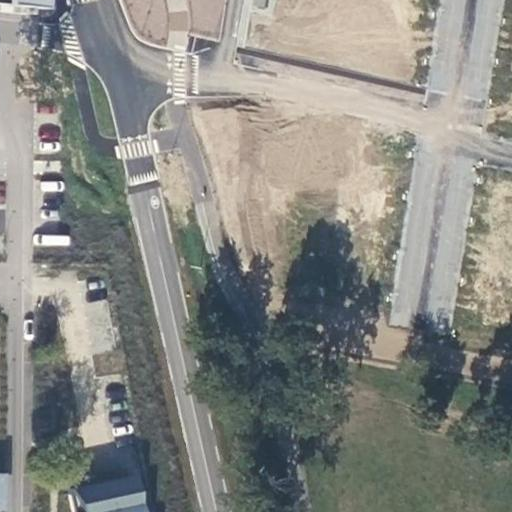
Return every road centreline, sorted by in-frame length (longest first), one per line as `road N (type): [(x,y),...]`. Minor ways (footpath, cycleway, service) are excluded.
road 1 (secondary): [(216,511),(112,48)]
road 2 (residential): [(14,293),(15,184),(3,111),(7,31)]
road 3 (residential): [(451,133),(297,87),(223,77)]
road 4 (residential): [(12,511),(14,293)]
road 5 (residential): [(416,328),(451,133)]
road 6 (residential): [(474,0),(451,133)]
